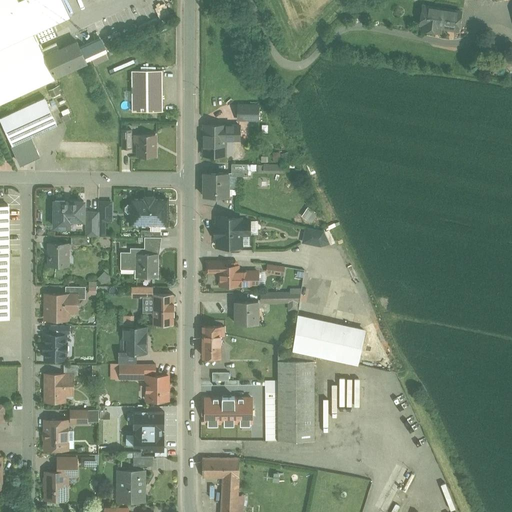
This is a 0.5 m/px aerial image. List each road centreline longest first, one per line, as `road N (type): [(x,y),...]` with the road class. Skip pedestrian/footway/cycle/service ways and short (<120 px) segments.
road 1 (tertiary): [(188,511),(188,177)]
road 2 (residential): [(188,177),(0,176)]
road 3 (tertiary): [(188,177),(189,0)]
